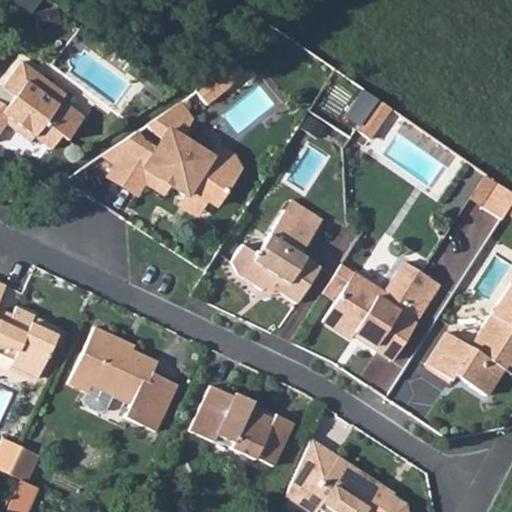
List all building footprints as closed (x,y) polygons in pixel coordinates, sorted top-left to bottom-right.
[(17,0),(32,11),(39,0),(17,0)] [(212,78),(223,92),(238,72),(230,61),(213,78),(212,78)] [(0,104),(0,132),(6,125),(21,137),(26,131),(50,150),(61,136),(66,141),(84,118),(60,100),(64,94),(22,62),(2,88),(14,98),(6,109),(0,104)] [(212,78),(192,93),(203,108),(223,92),(212,78)] [(353,135),(367,144),(389,114),(375,104),(353,135)] [(131,138),(104,154),(113,167),(105,179),(133,197),(142,184),(161,196),(166,188),(182,198),(180,201),(198,212),(204,203),(213,209),(237,171),(227,156),(214,148),(207,158),(177,138),(188,121),(177,105),(152,124),(145,129),(149,134),(165,145),(159,155),(142,144),(135,135),(131,138)] [(511,198),(495,187),(481,210),(500,222),(504,216),(511,203),(511,198)] [(241,245),(230,261),(236,276),(260,293),(263,290),(270,294),(273,290),(294,305),(319,269),(298,255),(314,231),(283,210),(253,254),(241,245)] [(383,294),(353,274),(334,303),(321,323),(350,342),(355,334),(374,346),(371,350),(391,363),(439,288),(403,264),(383,294)] [(340,266),(321,295),(334,303),(353,274),(340,266)] [(446,334),(423,368),(448,384),(452,378),(483,399),(502,370),(498,367),(500,363),(511,370),(511,286),(490,319),(468,349),(446,334)] [(0,347),(12,353),(7,362),(5,367),(33,380),(54,336),(28,324),(32,317),(13,309),(8,317),(3,328),(0,326),(0,292),(2,288),(0,287),(0,347)] [(65,385),(89,397),(92,390),(115,401),(130,408),(124,421),(154,435),(177,389),(152,377),(157,365),(131,352),(128,357),(119,352),(123,344),(93,330),(65,385)] [(92,390),(89,397),(86,403),(108,415),(115,401),(92,390)] [(208,391),(185,435),(210,447),(214,439),(230,447),(228,452),(251,463),(253,461),(269,469),(290,427),(270,417),(267,421),(246,411),(249,404),(231,396),(229,401),(208,391)] [(1,440),(0,442),(0,474),(2,475),(6,477),(19,449),(1,440)] [(310,440),(283,498),(304,511),(313,511),(319,504),(330,511),(406,511),(405,506),(389,496),(386,500),(375,492),(379,487),(330,454),(310,440)] [(19,449),(6,477),(16,481),(23,485),(37,458),(19,449)] [(2,475),(0,479),(0,491),(10,496),(16,481),(6,477),(2,475)] [(3,511),(24,511),(33,490),(23,485),(16,481),(10,496),(3,511)]
